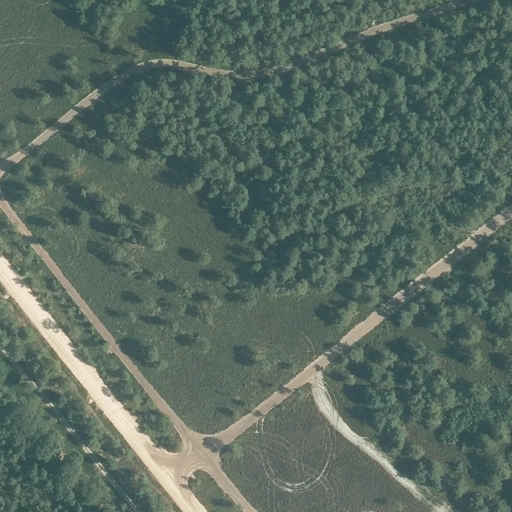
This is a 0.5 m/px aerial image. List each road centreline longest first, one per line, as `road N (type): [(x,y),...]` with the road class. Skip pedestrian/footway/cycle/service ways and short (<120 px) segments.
road 1 (unknown): [(476,0),(287,67),(134,71),(0,172)]
road 2 (unknown): [(199,456),(511,209)]
road 3 (track): [(0,258),(197,511)]
road 4 (track): [(140,511),(0,342)]
